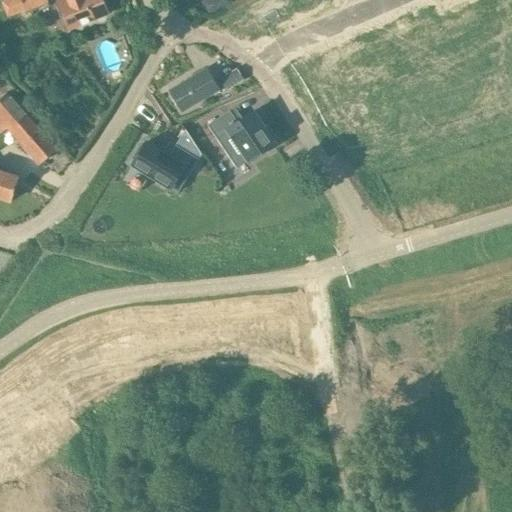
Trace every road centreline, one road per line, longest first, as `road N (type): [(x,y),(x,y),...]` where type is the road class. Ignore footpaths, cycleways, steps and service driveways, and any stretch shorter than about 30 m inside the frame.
road 1 (unclassified): [(0,427),(107,350),(164,321),(382,260)]
road 2 (residential): [(0,235),(31,233),(53,217),(171,30)]
road 3 (track): [(357,511),(335,453),(314,280)]
road 4 (residential): [(382,260),(318,149),(253,68)]
road 5 (residential): [(408,0),(253,68)]
road 6 (unclassified): [(382,260),(511,220)]
